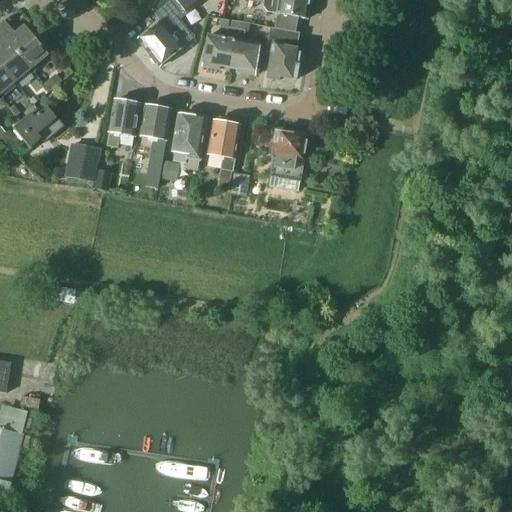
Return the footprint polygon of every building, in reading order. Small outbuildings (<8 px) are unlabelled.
[(158,67),(189,42),(194,39),(179,20),(204,0),(171,0),(154,14),(161,22),(137,41),(150,56),(148,59),(153,65),(156,64),(158,67)] [(267,13),(277,15),(274,31),(294,34),(297,19),(306,21),(309,3),(293,0),(237,0),(263,5),(262,7),(267,13)] [(221,68),(229,69),(237,23),(220,20),(218,33),(227,35),(226,39),(209,36),(203,68),(221,71),(221,68)] [(0,26),(0,34),(30,70),(34,68),(48,56),(24,27),(14,36),(4,23),(0,26)] [(237,23),(229,69),(237,70),(237,73),(254,77),(259,45),(242,42),(244,33),(248,33),(250,24),(237,23)] [(294,35),(294,34),(274,31),(270,31),(266,53),(271,54),(267,79),(279,81),(280,78),(295,80),(300,51),(295,50),(298,36),(294,35)] [(0,67),(14,84),(27,73),(30,70),(0,34),(0,67)] [(0,95),(1,95),(14,84),(0,67),(0,95)] [(43,85),(49,92),(60,84),(54,76),(43,85)] [(134,138),(140,105),(115,101),(107,147),(117,149),(119,136),(134,138)] [(165,142),(171,111),(146,107),(141,138),(165,142)] [(47,141),(62,128),(48,110),(35,121),(32,117),(15,130),(31,149),(44,138),(47,141)] [(199,163),(207,118),(195,115),(195,119),(179,117),(172,152),(188,155),(187,161),(199,163)] [(232,171),(239,127),(229,125),(227,120),(219,119),(217,123),(213,122),(208,155),(223,158),(221,169),(232,171)] [(298,192),(307,135),(291,132),(290,136),(275,133),(271,157),(274,157),(269,187),(298,192)] [(66,178),(64,186),(91,191),(93,183),(95,183),(97,171),(101,150),(98,149),(70,145),(64,178),(66,178)] [(164,162),(161,180),(176,183),(179,165),(164,162)] [(232,174),(229,194),(245,197),(249,177),(232,174)] [(0,393),(5,394),(9,364),(0,362),(0,393)] [(29,411),(41,412),(42,400),(31,399),(29,411)] [(0,494),(6,496),(20,435),(0,430),(0,494)]
